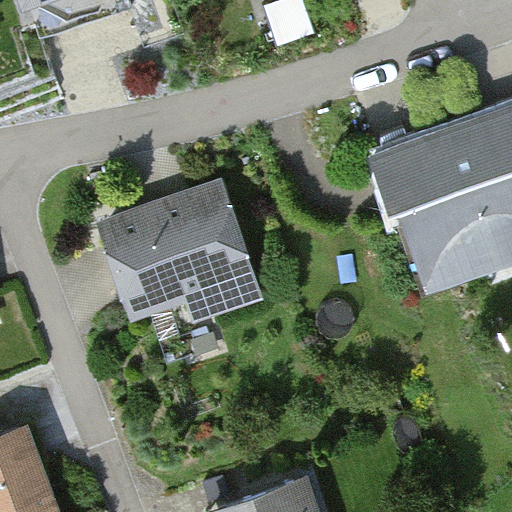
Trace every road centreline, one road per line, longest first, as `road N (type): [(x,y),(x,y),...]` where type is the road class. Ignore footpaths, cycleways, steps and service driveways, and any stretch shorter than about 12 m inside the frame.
road 1 (residential): [(0,158),(495,18)]
road 2 (residential): [(0,196),(127,511)]
